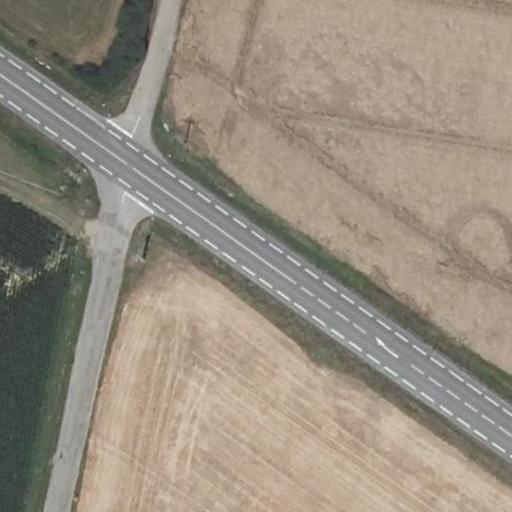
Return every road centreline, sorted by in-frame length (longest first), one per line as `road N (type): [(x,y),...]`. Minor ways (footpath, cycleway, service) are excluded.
road 1 (primary): [(127,167),(511,437)]
road 2 (unclassified): [(127,167),(60,511)]
road 3 (unclassified): [(172,0),(127,167)]
road 4 (primary): [(0,77),(127,167)]
